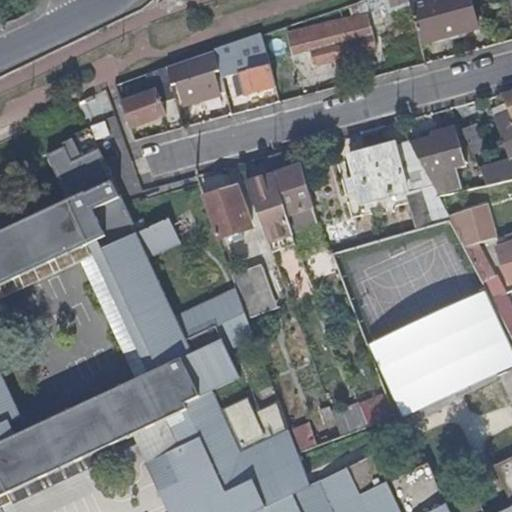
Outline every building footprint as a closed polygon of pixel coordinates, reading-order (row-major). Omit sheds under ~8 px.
[(408,0),(373,0),(362,4),(363,9),(364,13),(408,0)] [(469,32),(459,0),(434,0),(410,7),(420,46),(460,35),(469,32)] [(469,0),(459,0),(469,32),(478,29),(469,0)] [(364,13),(363,9),(349,12),(352,20),(365,17),(364,13)] [(374,52),(365,17),(352,20),(302,34),(308,54),(312,69),(332,64),(334,71),(352,65),(350,59),(374,52)] [(293,58),(308,54),(302,34),(288,38),(293,58)] [(460,35),(420,46),(422,52),(461,41),(460,35)] [(215,53),(221,73),(227,98),(242,93),(237,76),(270,67),(262,37),(215,53)] [(180,65),(168,69),(173,86),(178,85),(183,106),(222,96),(215,74),(221,73),(215,53),(206,56),(211,76),(202,79),(199,71),(188,74),(190,82),(185,83),(180,65)] [(232,116),(249,112),(245,98),(276,89),(270,67),(237,76),(242,93),(227,98),(232,116)] [(157,91),(121,104),(122,104),(131,128),(136,126),(158,117),(167,114),(164,107),(177,103),(173,86),(168,69),(152,77),(157,91)] [(511,92),(503,95),(511,115),(511,92)] [(104,95),(78,102),(81,117),(108,110),(104,95)] [(511,113),(508,107),(493,114),(496,121),(511,113)] [(511,115),(511,113),(496,121),(511,156),(511,162),(483,171),(490,187),(511,181),(511,115)] [(158,117),(136,126),(137,131),(160,122),(158,117)] [(477,127),(464,131),(476,157),(488,152),(477,127)] [(433,134),(434,139),(455,134),(453,129),(433,134)] [(434,139),(411,146),(438,196),(458,189),(454,171),(463,169),(455,134),(434,139)] [(64,150),(71,163),(81,158),(72,140),(62,145),(64,150)] [(411,146),(409,142),(350,158),(351,162),(344,164),(351,193),(359,192),(362,203),(406,192),(410,206),(439,198),(438,196),(411,146)] [(48,157),(57,176),(72,169),(70,163),(71,163),(64,150),(48,157)] [(511,511),(511,368),(498,375),(511,405),(511,457),(495,466),(511,502),(511,511),(485,511),(476,490),(448,503),(429,462),(389,482),(377,457),(313,486),(300,454),(298,447),(291,430),(241,452),(214,392),(240,379),(229,352),(257,339),(238,288),(178,316),(151,258),(182,244),(170,218),(137,234),(98,151),(81,158),(71,163),(70,163),(72,169),(57,176),(69,202),(29,221),(6,232),(0,234),(0,287),(89,246),(94,254),(104,249),(118,280),(126,277),(153,339),(147,342),(163,374),(153,379),(138,386),(17,441),(12,430),(26,423),(1,370),(0,370),(0,509),(9,505),(12,504),(8,494),(119,443),(168,421),(180,448),(167,454),(179,481),(158,490),(167,511),(511,511)] [(277,157),(269,159),(275,176),(294,232),(318,223),(303,168),(282,173),(277,157)] [(0,219),(6,232),(29,221),(6,175),(0,177),(0,219)] [(275,176),(247,185),(273,254),(299,244),(294,232),(275,176)] [(237,189),(204,199),(219,238),(252,228),(237,189)] [(439,198),(410,206),(418,230),(451,221),(449,217),(439,198)] [(451,221),(465,247),(499,237),(489,203),(449,217),(451,221)] [(511,235),(504,237),(507,247),(497,251),(510,287),(511,285),(511,235)] [(493,299),(506,294),(509,293),(500,275),(497,277),(479,245),(466,249),(493,299)] [(89,246),(0,287),(0,299),(82,261),(94,255),(94,254),(89,246)] [(104,249),(94,254),(94,255),(97,260),(103,271),(127,324),(140,352),(153,379),(163,374),(147,342),(153,339),(126,277),(118,280),(104,249)] [(94,255),(82,261),(138,386),(153,379),(140,352),(127,324),(103,271),(97,260),(94,255)] [(511,365),(484,292),(364,338),(393,414),(511,368),(511,365)] [(493,299),(497,306),(509,300),(506,294),(493,299)] [(497,306),(507,324),(511,321),(511,305),(509,300),(497,306)] [(358,430),(359,432),(394,418),(386,396),(361,405),(369,426),(358,430)] [(360,402),(333,412),(343,438),(359,432),(358,430),(369,426),(361,405),(360,402)] [(298,447),(300,454),(320,447),(312,423),(293,431),(298,447)] [(124,454),(119,443),(8,494),(12,504),(13,505),(124,454)]
